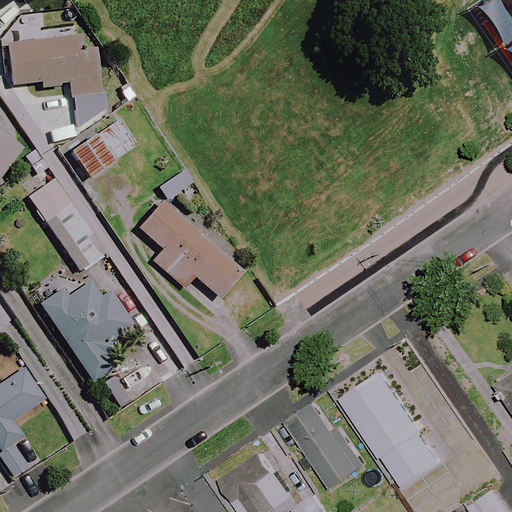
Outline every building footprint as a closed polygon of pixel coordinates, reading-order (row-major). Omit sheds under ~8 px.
[(76,38),(74,28),(50,31),(52,41),(8,48),(14,87),(39,84),(40,90),(69,86),(71,99),(103,95),(95,35),(76,38)] [(138,146),(119,119),(70,154),(89,180),(138,146)] [(0,178),(0,179),(24,147),(0,128),(0,178)] [(184,171),(159,189),(167,201),(193,182),(184,171)] [(93,238),(53,180),(28,198),(80,272),(100,258),(88,241),(93,238)] [(241,274),(163,204),(139,230),(163,252),(154,262),(184,289),(194,278),(218,299),(241,274)] [(105,300),(93,282),(68,298),(63,291),(41,306),(93,383),(125,362),(111,340),(136,323),(116,293),(105,300)] [(0,386),(0,451),(1,453),(24,438),(12,421),(44,400),(24,370),(0,386)] [(445,460),(385,372),(345,399),(406,487),(445,460)] [(511,375),(499,384),(511,403),(511,375)] [(336,433),(319,406),(290,426),(333,488),(365,466),(341,430),(336,433)] [(292,511),(301,506),(263,445),(243,457),(245,461),(220,476),(242,511),(252,511),(254,511),(292,511)] [(511,511),(511,509),(496,489),(471,508),(466,511),(511,511)] [(321,511),(314,500),(296,511),(321,511)]
